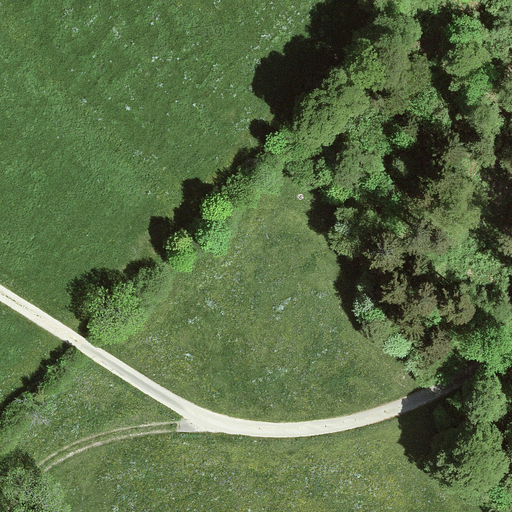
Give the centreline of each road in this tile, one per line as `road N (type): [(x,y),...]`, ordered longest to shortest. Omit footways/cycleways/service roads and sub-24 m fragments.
road 1 (unclassified): [(113,368),(210,423),(287,432),(384,413),(511,346)]
road 2 (track): [(210,423),(116,436),(24,479),(10,511)]
road 3 (track): [(0,296),(113,368)]
